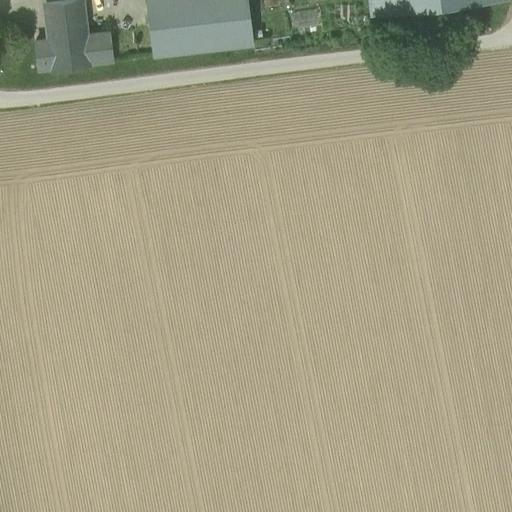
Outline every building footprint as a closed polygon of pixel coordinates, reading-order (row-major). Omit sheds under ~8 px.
[(76,0),(45,4),(50,40),(86,35),(81,0),(76,0)] [(146,0),(154,54),(253,42),(247,0),(146,0)] [(372,0),(374,12),(472,0),(372,0)] [(290,16),(291,27),(317,24),(316,12),(290,16)] [(35,41),(38,68),(95,61),(95,62),(113,60),(110,32),(86,35),(50,40),(35,41)]
